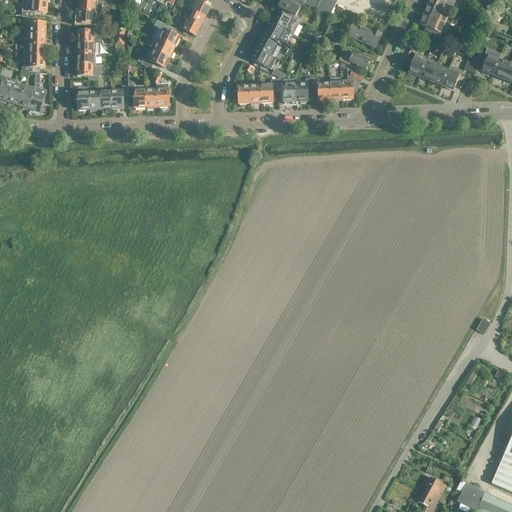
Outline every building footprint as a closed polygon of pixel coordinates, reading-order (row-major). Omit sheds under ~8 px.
[(281,0),(277,9),(280,10),(278,14),(295,23),(298,25),(300,21),(295,18),(300,8),(303,3),(297,0),(287,0),(287,1),(285,0),(281,0)] [(297,0),(303,3),(304,4),(316,9),(330,17),(338,0),(297,0)] [(442,3),(435,0),(430,0),(427,7),(438,12),(438,13),(440,14),(440,13),(448,17),(450,12),(443,9),(445,5),(444,4),(444,5),(442,5),(442,3)] [(47,4),(31,2),(24,1),(22,17),(34,18),(35,13),(46,14),(47,4)] [(80,2),(79,13),(95,14),(96,14),(99,14),(100,4),(97,3),(96,3),(80,2)] [(191,5),(189,9),(205,18),(210,8),(197,2),(195,7),(191,5)] [(427,7),(423,16),(434,21),(433,22),(435,23),(436,22),(437,23),(437,22),(444,25),(448,17),(440,13),(440,14),(438,13),(438,12),(427,7)] [(189,9),(186,13),(190,16),(188,21),(200,27),(205,18),(189,9)] [(265,21),(272,25),(273,25),(293,36),(294,36),(299,25),(298,25),(295,23),(270,10),(265,21)] [(79,13),(78,24),(89,25),(89,29),(100,30),(102,30),(103,15),(99,14),(96,14),(95,14),(79,13)] [(423,16),(419,24),(433,31),(440,34),(442,30),(435,27),(437,23),(436,22),(435,23),(433,22),(434,21),(423,16)] [(29,35),(45,35),(45,25),(34,25),(34,20),(23,19),(23,25),(29,25),(29,35)] [(152,38),(157,41),(174,49),(179,38),(173,36),(176,31),(158,21),(155,27),(157,28),(152,38)] [(181,24),(179,28),(183,30),(196,37),(200,27),(188,21),(185,26),(181,24)] [(362,41),(361,42),(376,48),(381,37),(382,35),(372,31),(372,33),(353,24),(348,35),(362,41)] [(276,44),(277,42),(284,45),(285,43),(290,41),(293,36),(273,25),(272,25),(270,30),(267,31),(266,33),(265,32),(263,37),(276,44)] [(472,30),(480,34),(482,30),(475,26),(472,30)] [(329,27),(326,34),(327,35),(337,39),(342,41),(345,34),(329,27)] [(77,33),(77,44),(94,44),(95,44),(100,44),(100,34),(100,30),(89,29),(89,33),(77,33)] [(476,41),(480,34),(471,29),(467,37),(476,41)] [(125,43),(124,30),(116,30),(116,43),(125,43)] [(45,35),(29,35),(28,46),(45,47),(45,35)] [(337,39),(327,35),(324,41),(334,45),(337,39)] [(470,44),(467,50),(471,52),(474,46),(475,44),(472,43),(473,41),(468,38),(466,42),(470,44)] [(272,57),(275,59),(281,49),(262,39),(260,43),(259,42),(255,48),(272,57)] [(433,44),(422,39),(419,45),(430,50),(433,44)] [(157,41),(153,51),(169,59),(170,58),(171,59),(173,54),(172,53),(174,49),(157,41)] [(76,45),(76,51),(77,51),(77,55),(94,55),(95,55),(100,55),(100,44),(95,44),(94,44),(77,44),(77,45),(76,45)] [(45,47),(28,46),(14,46),(14,51),(23,51),(23,57),(28,58),(45,58),(45,57),(46,57),(46,51),(45,51),(45,47)] [(255,48),(252,56),(253,56),(251,60),(266,68),(272,57),(255,48)] [(288,50),(285,55),(292,58),(293,56),(294,53),(288,50)] [(150,57),(146,55),(141,65),(151,70),(154,64),(164,69),(169,59),(153,51),(150,57)] [(345,64),(346,61),(366,70),(370,61),(352,54),(349,52),(348,52),(347,51),(343,59),(341,58),(339,61),(345,64)] [(416,53),(408,74),(407,75),(414,78),(415,76),(419,78),(426,62),(428,58),(416,53)] [(493,76),(499,60),(501,55),(496,53),(494,58),(488,55),(481,72),(493,76)] [(77,55),(77,66),(94,66),(95,66),(95,55),(94,55),(77,55)] [(28,58),(28,68),(22,67),(22,72),(29,73),(33,73),(33,68),(44,69),(45,58),(28,58)] [(464,70),(469,72),(474,61),(468,59),(464,70)] [(504,81),(510,64),(499,60),(493,76),(504,81)] [(479,63),(474,61),(469,72),(475,74),(479,63)] [(430,83),(437,66),(426,62),(419,78),(430,83)] [(77,66),(76,77),(88,77),(88,81),(99,81),(99,77),(101,77),(102,66),(95,66),(94,66),(77,66)] [(441,87),(448,71),(437,66),(430,83),(441,87)] [(453,92),(460,75),(462,70),(450,66),(448,71),(441,87),(453,92)] [(275,68),(272,73),(279,77),(281,71),(275,68)] [(360,82),(360,83),(363,77),(352,72),(346,69),(347,82),(341,82),(341,101),(353,100),(352,94),(353,94),(355,94),(356,92),(355,92),(360,83),(360,82)] [(0,88),(1,88),(0,91),(0,100),(8,103),(15,84),(15,81),(0,76),(0,88)] [(127,76),(128,87),(129,98),(135,98),(135,109),(146,109),(146,90),(146,86),(135,87),(134,76),(127,76)] [(341,101),(341,82),(340,78),(329,79),(329,83),(330,101),(331,101),(331,103),(337,103),(337,101),(341,101)] [(34,94),(29,110),(40,113),(47,92),(40,90),(40,79),(35,79),(35,88),(35,92),(34,94)] [(306,84),(295,84),(296,103),(300,103),(300,104),(306,104),(305,102),(307,102),(307,101),(310,101),(310,90),(312,90),(312,79),(305,79),(306,84)] [(319,79),(312,79),(312,90),(318,90),(319,102),(330,101),(329,83),(319,83),(319,79)] [(295,80),(284,80),(278,81),(278,92),(284,92),(284,103),(286,103),(286,105),(291,105),(291,103),(296,103),(295,84),(295,80)] [(278,81),(271,81),(271,85),(261,86),(261,104),(273,104),(272,92),(278,92),(278,81)] [(15,84),(8,103),(9,104),(8,105),(14,107),(14,105),(19,107),(24,89),(26,85),(21,84),(19,85),(15,84)] [(163,90),(157,90),(157,108),(169,108),(168,84),(163,84),(163,90)] [(238,87),(239,105),(250,105),(250,86),(238,87)] [(251,106),(257,106),(256,104),(261,104),(261,86),(250,86),(250,105),(251,105),(251,106)] [(122,91),(111,92),(112,110),(123,109),(123,98),(129,98),(128,87),(121,87),(122,91)] [(77,88),(78,93),(78,111),(90,111),(89,93),(83,93),(82,88),(77,88)] [(24,89),(19,107),(23,108),(23,110),(28,111),(28,110),(29,110),(34,94),(35,92),(24,89)] [(146,90),(146,109),(147,109),(147,110),(153,110),(153,108),(157,108),(157,90),(146,90)] [(100,92),(89,93),(90,111),(91,111),(91,112),(96,112),(96,111),(101,110),(100,92)] [(111,92),(100,92),(101,110),(105,110),(105,112),(111,112),(111,110),(112,110),(111,92)] [(484,335),(491,324),(482,319),(476,330),(484,335)] [(497,370),(494,375),(499,378),(502,373),(497,370)] [(482,399),(494,379),(492,377),(479,397),(482,399)] [(477,395),(469,390),(467,394),(475,398),(477,395)] [(471,425),(477,428),(483,418),(477,414),(471,425)] [(434,428),(438,431),(442,425),(438,422),(434,428)] [(511,436),(491,485),(511,493),(511,436)] [(426,441),(420,447),(423,452),(424,450),(430,444),(426,441)] [(446,486),(431,478),(423,493),(432,498),(434,496),(440,499),(446,486)] [(485,493),(466,484),(457,502),(470,509),(468,511),(475,511),(480,503),(484,494),(485,493)] [(423,493),(418,502),(425,506),(421,511),(432,511),(440,499),(434,496),(432,498),(423,493)] [(511,511),(511,505),(484,494),(480,503),(476,511),(511,511)]
